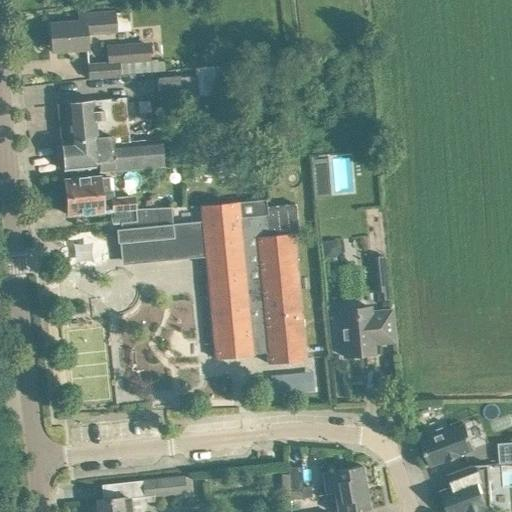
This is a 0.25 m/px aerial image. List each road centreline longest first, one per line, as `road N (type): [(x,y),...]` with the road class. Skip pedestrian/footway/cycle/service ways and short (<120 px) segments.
road 1 (residential): [(37,458),(291,429),(355,434),(384,441),(413,511)]
road 2 (tertiary): [(37,458),(0,104)]
